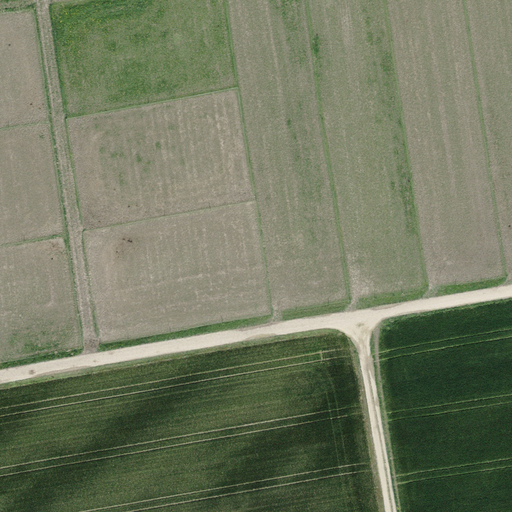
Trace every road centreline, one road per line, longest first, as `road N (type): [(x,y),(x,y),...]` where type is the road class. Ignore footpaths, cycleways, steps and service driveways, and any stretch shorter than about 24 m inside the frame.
road 1 (track): [(511,296),(0,377)]
road 2 (track): [(396,511),(362,318)]
